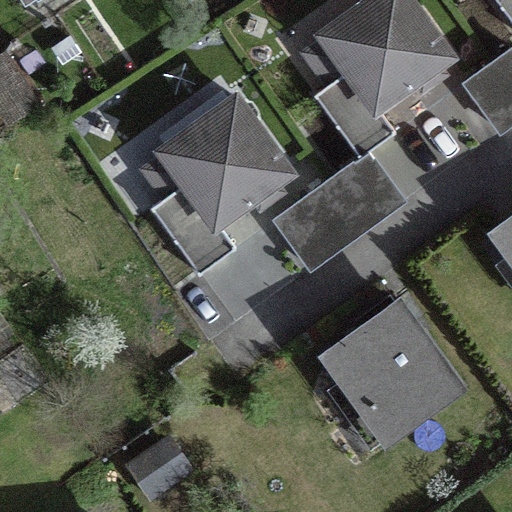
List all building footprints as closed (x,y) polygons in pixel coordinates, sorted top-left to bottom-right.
[(452,48),(416,0),(351,0),(315,27),(372,106),(452,48)] [(462,85),(497,134),(511,123),(511,56),(509,52),(462,85)] [(32,109),(0,60),(0,116),(6,126),(32,109)] [(294,165),(233,85),(154,145),(215,225),(294,165)] [(319,188),(354,237),(400,203),(365,155),(319,188)] [(272,222),(307,271),(354,237),(319,188),(272,222)] [(511,252),(511,220),(497,232),(511,252)] [(168,355),(190,340),(163,298),(140,313),(168,355)] [(387,437),(453,389),(394,306),(327,354),(387,437)] [(152,495),(192,465),(169,433),(128,463),(152,495)]
